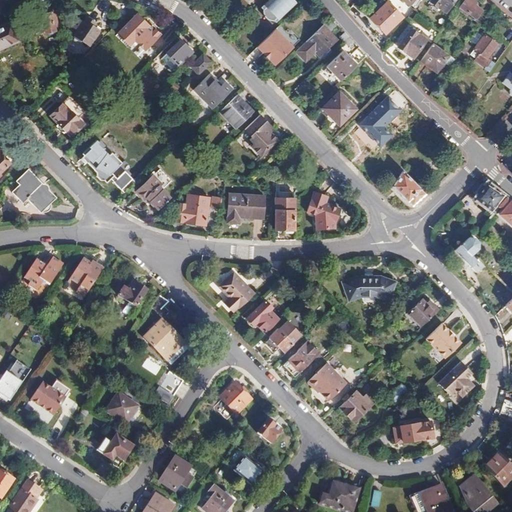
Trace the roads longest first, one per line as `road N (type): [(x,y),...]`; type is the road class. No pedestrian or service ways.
road 1 (residential): [(321,436),(351,460),(418,468),(477,432),(492,398),(496,368),(473,302),(401,237)]
road 2 (residential): [(153,0),(201,30),(401,237)]
road 3 (residential): [(401,237),(316,255),(130,240)]
road 4 (unclassified): [(482,161),(324,0)]
road 5 (residential): [(231,342),(117,504)]
road 6 (residential): [(0,106),(130,240)]
road 7 (residential): [(130,240),(231,342)]
road 8 (residential): [(117,504),(0,425)]
road 9 (residential): [(130,240),(69,232),(0,240)]
road 10 (residential): [(231,342),(321,436)]
